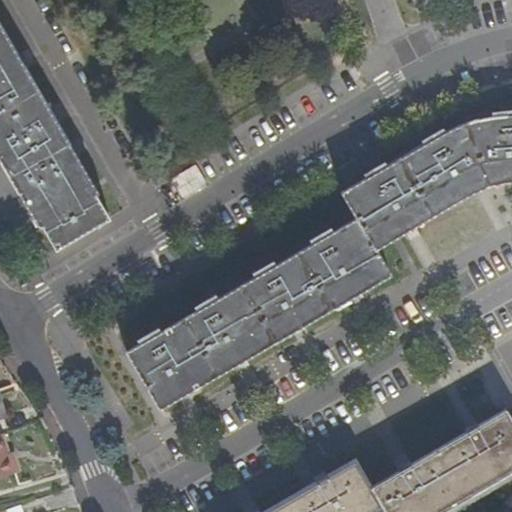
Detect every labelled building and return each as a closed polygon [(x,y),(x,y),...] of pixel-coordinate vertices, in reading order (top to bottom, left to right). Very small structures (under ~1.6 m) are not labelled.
[(18,188),(22,187),(45,228),(57,250),(109,220),(65,149),(70,146),(0,25),(0,147),(6,158),(3,161),(18,188)] [(511,111),(490,114),(490,120),(511,117),(511,111)] [(375,247),(478,184),(499,183),(511,181),(511,117),(490,120),(476,122),(449,132),(427,146),(391,168),(370,181),(346,195),(361,221),(336,235),(314,247),(278,268),(256,280),(221,300),(199,313),(164,332),(141,346),(127,354),(157,405),(245,357),(261,346),(313,318),(389,273),(377,252),(375,247)] [(446,128),(425,141),(427,146),(449,132),(446,128)] [(370,181),(391,168),(388,164),(367,176),(370,181)] [(511,181),(499,183),(478,184),(375,247),(377,252),(408,233),(468,197),(481,189),(511,185),(511,181)] [(41,228),(45,228),(22,187),(18,188),(41,228)] [(314,247),(336,235),(333,230),(311,243),(314,247)] [(256,280),(278,268),(276,264),(254,276),(256,280)] [(157,405),(160,409),(175,401),(239,365),(300,331),(361,296),(393,279),(389,273),(313,318),(261,346),(245,357),(157,405)] [(199,313),(221,300),(218,296),(196,308),(199,313)] [(141,346),(164,332),(161,328),(138,341),(141,346)] [(383,511),(385,511),(384,511),(447,511),(463,503),(511,474),(511,421),(507,413),(460,440),(392,480),(373,491),(356,463),(294,498),(269,511),(383,511)] [(0,435),(0,479),(16,475),(3,435),(0,435)] [(459,511),(511,482),(511,474),(463,503),(447,511),(459,511)]
